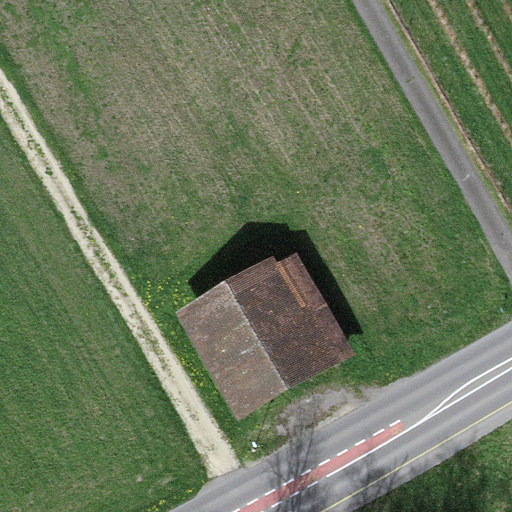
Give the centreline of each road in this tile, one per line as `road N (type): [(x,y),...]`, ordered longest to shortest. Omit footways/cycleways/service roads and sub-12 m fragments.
road 1 (track): [(0,88),(246,511)]
road 2 (secondary): [(511,361),(246,511)]
